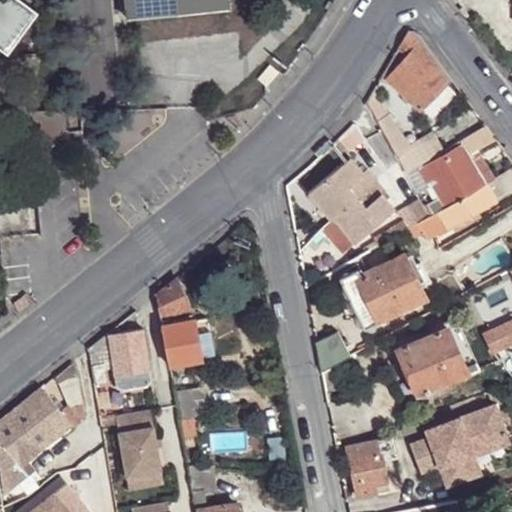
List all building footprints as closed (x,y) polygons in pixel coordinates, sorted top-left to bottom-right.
[(0,0),(0,43),(10,51),(40,10),(25,0),(0,0)] [(230,0),(126,0),(128,19),(232,8),(230,0)] [(407,32),(398,49),(407,57),(386,81),(419,111),(450,79),(417,34),(407,32)] [(258,79),(266,87),(279,73),(271,65),(258,79)] [(369,109),(405,171),(420,163),(409,146),(379,104),(369,109)] [(349,129),(339,138),(348,151),(362,140),(352,124),(349,129)] [(495,139),(485,125),(461,140),(463,144),(464,147),(471,143),(475,149),(478,148),(495,139)] [(409,146),(420,163),(438,152),(426,135),(409,146)] [(478,148),(475,149),(471,143),(464,147),(485,183),(495,177),(478,148)] [(446,206),(485,183),(464,147),(463,144),(424,166),(446,206)] [(361,173),(347,156),(304,195),(328,222),(331,219),(352,244),(392,210),(392,207),(380,194),(384,190),(366,169),(361,173)] [(511,167),(495,177),(485,183),(494,199),(495,200),(511,190),(511,167)] [(494,199),(485,183),(446,206),(430,216),(426,218),(435,234),(494,199)] [(426,218),(430,216),(421,200),(409,208),(416,223),(426,218)] [(407,229),(416,223),(409,208),(396,215),(404,230),(407,229)] [(435,234),(426,218),(416,223),(407,229),(412,238),(424,232),(427,238),(435,234)] [(352,244),(331,219),(328,222),(320,229),(340,254),(352,244)] [(365,329),(428,297),(406,253),(368,271),(366,266),(340,280),(365,329)] [(442,278),(452,296),(462,290),(452,272),(442,278)] [(511,291),(511,275),(503,278),(505,282),(507,281),(511,292),(511,291)] [(161,305),(163,318),(178,314),(190,311),(178,279),(159,293),(161,305)] [(501,296),(511,292),(507,281),(505,282),(496,286),(501,296)] [(163,318),(165,325),(180,322),(178,314),(163,318)] [(210,318),(196,320),(199,340),(213,337),(210,318)] [(511,338),(511,319),(482,334),(490,350),(511,338)] [(165,325),(171,365),(203,359),(199,340),(196,320),(180,322),(165,325)] [(448,326),(397,348),(419,395),(448,381),(470,372),(448,326)] [(110,334),(114,362),(117,376),(152,371),(145,329),(110,334)] [(317,343),(323,371),(352,355),(339,331),(317,343)] [(90,349),(94,365),(105,364),(114,362),(110,334),(110,332),(91,348),(90,349)] [(75,361),(59,374),(64,403),(81,400),(75,361)] [(94,365),(97,383),(107,381),(108,381),(105,364),(94,365)] [(152,371),(117,376),(118,385),(119,385),(125,389),(148,385),(152,380),(153,380),(152,371)] [(44,386),(0,420),(0,435),(24,465),(75,424),(63,409),(44,386)] [(178,403),(181,419),(195,416),(206,414),(201,388),(176,392),(178,403)] [(70,404),(63,409),(75,424),(81,419),(70,404)] [(484,407),(437,425),(439,431),(417,438),(419,441),(400,448),(410,476),(430,469),(438,489),(465,478),(454,449),(475,441),(477,445),(496,437),(484,407)] [(160,471),(149,409),(115,416),(125,477),(160,471)] [(393,437),(376,441),(379,454),(383,455),(384,460),(397,457),(393,437)] [(475,441),(454,449),(465,478),(471,476),(464,458),(499,444),(496,437),(477,445),(475,441)] [(184,441),(189,468),(197,469),(193,439),(184,441)] [(359,496),(376,493),(375,484),(369,458),(380,456),(379,454),(376,441),(348,448),(359,496)] [(369,458),(375,484),(387,481),(384,460),(383,455),(379,454),(380,456),(369,458)] [(2,475),(0,476),(0,482),(2,499),(27,489),(19,466),(15,468),(2,475)] [(189,468),(193,493),(213,492),(213,469),(197,469),(189,468)] [(163,483),(160,471),(125,477),(127,489),(163,483)] [(375,484),(376,493),(390,490),(387,481),(375,484)] [(61,487),(32,510),(33,511),(89,511),(87,509),(83,511),(69,511),(68,510),(75,504),(61,487)] [(474,496),(459,499),(461,511),(477,508),(474,496)] [(459,499),(398,511),(461,511),(459,499)]
